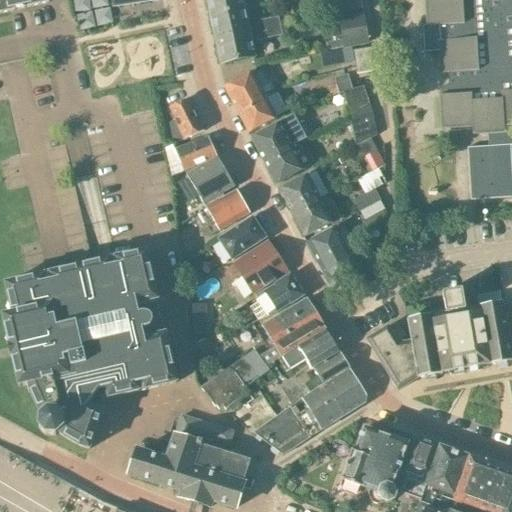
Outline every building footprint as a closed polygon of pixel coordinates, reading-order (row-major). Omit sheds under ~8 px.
[(0,0),(0,13),(10,11),(49,2),(48,0),(63,0),(64,0),(0,0)] [(111,0),(113,8),(159,1),(158,0),(111,0)] [(206,0),(210,16),(244,8),(241,0),(206,0)] [(359,0),(336,0),(339,14),(362,10),(359,0)] [(511,0),(425,0),(427,28),(441,27),(442,42),(439,42),(442,74),(448,74),(449,86),(443,86),(444,96),(438,97),(441,128),(471,126),(472,134),(488,133),(489,147),(467,149),(471,201),(511,198),(511,168),(510,146),(511,145),(511,0)] [(215,40),(281,26),(279,17),(261,21),(259,25),(248,27),(244,8),(210,16),(215,40)] [(344,49),(370,44),(364,13),(338,18),(344,49)] [(281,26),(215,40),(221,64),(254,56),(251,39),(256,37),(257,41),(283,35),(281,26)] [(357,74),(374,71),(370,48),(353,51),(357,74)] [(223,87),(235,109),(263,94),(251,72),(223,87)] [(334,79),(339,93),(352,89),(348,75),(334,79)] [(344,109),(347,120),(370,113),(362,88),(353,91),(352,89),(339,93),(339,95),(342,94),(347,108),(344,109)] [(263,94),(235,109),(249,133),(276,118),(263,94)] [(174,143),(185,140),(203,131),(187,100),(169,109),(175,121),(169,124),(174,143)] [(370,113),(347,120),(356,146),(372,138),(377,135),(370,113)] [(263,161),(291,146),(305,138),(293,116),(251,138),(263,161)] [(175,174),(215,158),(207,137),(176,150),(175,146),(173,147),(175,174)] [(356,146),(349,149),(350,151),(353,157),(354,157),(356,161),(378,150),(377,148),(372,138),(356,146)] [(291,146),(263,161),(275,184),(303,169),(291,146)] [(345,156),(337,160),(340,164),(347,161),(345,156)] [(195,190),(225,173),(216,158),(185,172),(195,190)] [(206,209),(224,198),(221,193),(233,187),(225,173),(195,190),(206,209)] [(319,199),(319,200),(327,195),(316,173),(307,177),(306,175),(279,190),(291,213),(319,199)] [(373,205),(380,201),(381,201),(382,200),(376,189),(375,188),(354,200),(361,212),(373,205)] [(249,214),(235,192),(224,198),(206,209),(199,213),(206,224),(213,220),(220,231),(249,214)] [(332,222),(319,200),(319,199),(291,213),(304,237),(332,222)] [(232,262),(265,239),(251,218),(218,241),(232,262)] [(306,243),(319,266),(347,251),(334,228),(306,243)] [(254,294),(287,272),(267,242),(234,263),(254,294)] [(347,281),(360,275),(347,251),(319,266),(332,290),(347,281)] [(78,445),(89,450),(101,412),(97,410),(93,409),(96,403),(90,400),(98,390),(106,388),(108,399),(176,383),(165,335),(164,335),(144,340),(141,330),(146,329),(150,326),(152,322),(150,318),(147,315),(142,314),(138,315),(136,305),(157,300),(157,299),(146,252),(134,255),(116,259),(104,262),(92,264),(74,269),(48,275),(27,279),(5,284),(12,315),(3,317),(8,338),(10,347),(9,347),(9,348),(10,352),(11,357),(11,358),(12,357),(14,367),(19,387),(28,385),(34,401),(42,415),(39,418),(39,428),(45,435),(55,436),(59,433),(68,440),(78,445)] [(289,276),(256,297),(269,318),(303,296),(289,276)] [(511,361),(511,350),(504,308),(504,302),(501,303),(478,307),(471,308),(464,309),(461,291),(441,294),(444,312),(437,314),(430,315),(429,303),(403,307),(405,316),(405,319),(406,319),(417,378),(511,361)] [(478,307),(501,303),(500,291),(476,295),(478,307)] [(272,342),(315,315),(304,299),(261,326),(272,342)] [(280,357),(324,330),(315,315),(272,342),(274,346),(259,356),(255,350),(237,363),(252,384),(270,372),(267,368),(281,358),(280,357)] [(399,343),(389,326),(367,339),(397,390),(412,382),(404,342),(399,343)] [(310,370),(337,352),(324,330),(280,357),(281,358),(288,370),(304,360),(310,370)] [(301,400),(349,370),(337,352),(310,370),(311,371),(313,369),(317,377),(310,382),(305,373),(294,380),(295,381),(287,386),(297,404),(302,401),(301,400)] [(244,390),(252,384),(237,363),(199,389),(213,408),(215,406),(218,411),(222,408),(224,411),(227,409),(248,394),(244,390)] [(290,410),(308,439),(320,431),(365,403),(366,397),(349,370),(301,400),(302,401),(307,410),(300,415),(296,407),(290,410)] [(250,408),(258,419),(268,411),(260,400),(250,408)] [(308,439),(290,410),(289,408),(253,434),(281,456),(308,439)] [(227,446),(232,432),(180,416),(166,460),(135,451),(127,474),(181,491),(179,498),(191,502),(194,503),(197,504),(209,507),(211,501),(235,508),(242,487),(249,489),(253,477),(244,474),(248,462),(221,453),(224,445),(227,446)] [(408,462),(405,461),(402,468),(398,466),(405,444),(363,429),(354,454),(351,453),(339,487),(344,494),(354,498),(361,493),(362,490),(369,493),(367,497),(371,504),(377,507),(384,503),(387,504),(389,503),(391,501),(394,499),(395,499),(396,498),(397,497),(398,496),(420,504),(426,487),(424,487),(427,477),(405,469),(408,462)] [(427,477),(438,446),(413,437),(405,461),(408,462),(405,469),(427,477)] [(436,491),(454,497),(467,456),(438,446),(427,477),(424,487),(426,487),(420,504),(430,508),(436,491)] [(467,456),(454,497),(452,501),(467,506),(465,511),(469,511),(511,511),(511,470),(468,455),(467,456)]
